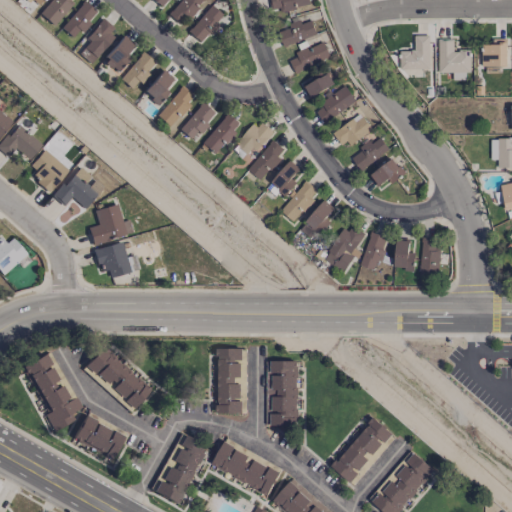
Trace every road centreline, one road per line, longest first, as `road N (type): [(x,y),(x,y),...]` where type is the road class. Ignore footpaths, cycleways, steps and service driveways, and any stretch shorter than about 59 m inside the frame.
road 1 (tertiary): [(511,313),(65,311),(38,313),(0,331)]
road 2 (residential): [(336,0),(342,28),(465,221),(474,313)]
road 3 (residential): [(247,0),(255,64),(376,218),(430,220),(456,202)]
road 4 (residential): [(102,0),(197,84),(242,105),(278,92)]
road 5 (residential): [(511,13),(382,14),(342,28)]
road 6 (residential): [(0,195),(51,240),(65,311)]
road 7 (secondary): [(111,511),(0,448)]
